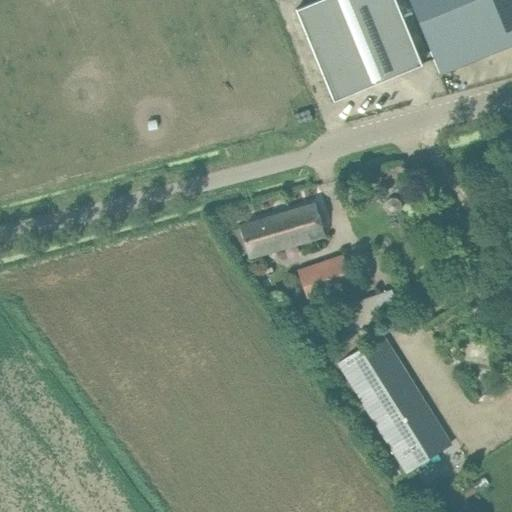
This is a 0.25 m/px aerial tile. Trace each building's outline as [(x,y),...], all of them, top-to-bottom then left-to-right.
[(394,0),(318,0),(296,9),(333,101),(421,65),(394,0)] [(511,0),(407,0),(438,74),(511,44),(511,0)] [(267,251),(268,254),(273,258),(280,256),(282,251),(280,248),(285,246),(324,235),(315,204),(227,229),(232,246),(233,246),(235,252),(246,248),(249,257),(267,251)] [(297,271),(304,290),(308,301),(353,286),(343,255),(297,271)] [(392,288),(378,293),(333,309),(341,332),(400,311),(392,288)] [(450,443),(382,335),(338,362),(406,471),(450,443)]
